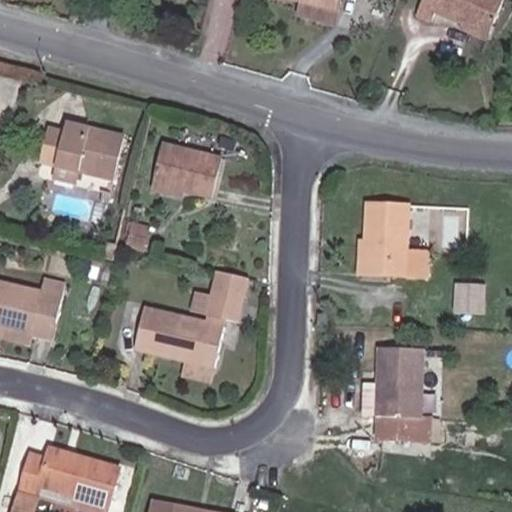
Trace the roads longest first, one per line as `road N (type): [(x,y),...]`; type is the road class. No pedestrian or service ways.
road 1 (residential): [(0,376),(67,388),(246,446),(299,390),(307,126)]
road 2 (tertiary): [(0,30),(307,126)]
road 3 (tertiary): [(307,126),(511,159)]
